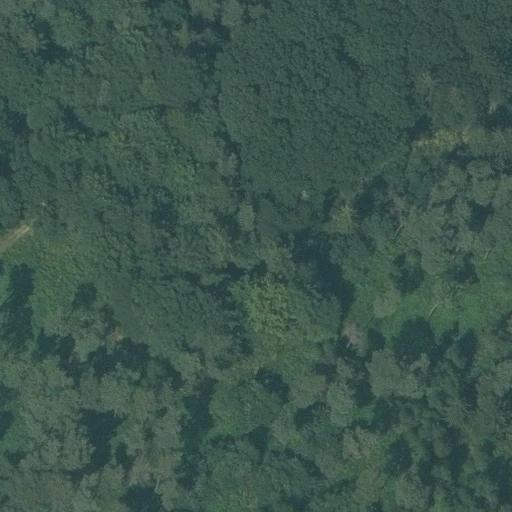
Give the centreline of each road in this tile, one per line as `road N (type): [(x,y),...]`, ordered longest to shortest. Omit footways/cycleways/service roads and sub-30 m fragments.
road 1 (track): [(435,511),(161,0)]
road 2 (unknown): [(0,246),(48,207),(45,172),(0,112)]
